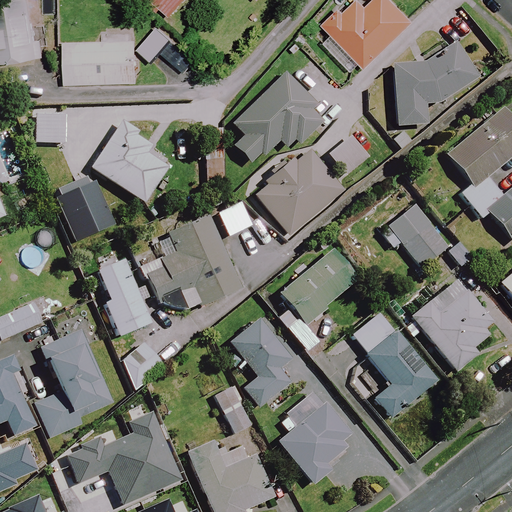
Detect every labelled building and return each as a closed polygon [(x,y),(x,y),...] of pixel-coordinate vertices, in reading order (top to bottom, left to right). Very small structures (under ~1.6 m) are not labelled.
[(184,0),(150,0),(170,17),(184,0)] [(411,23),(388,0),(372,0),(366,6),(359,0),(355,0),(323,32),(328,37),(320,45),(354,79),(411,23)] [(35,40),(28,1),(12,4),(0,6),(0,66),(42,58),(39,39),(35,40)] [(199,59),(160,24),(139,49),(153,61),(163,51),(187,73),(199,59)] [(136,84),(135,40),(65,42),(66,86),(136,84)] [(433,107),(482,78),(460,41),(418,65),(384,69),(392,131),(422,127),(420,108),(433,107)] [(275,145),(281,151),(289,144),(293,149),(317,126),(302,110),(306,106),(280,78),(227,128),(239,141),(229,150),(248,170),(275,145)] [(187,91),(133,91),(133,106),(188,105),(187,91)] [(511,156),(511,121),(498,105),(437,155),(465,189),(455,197),(476,223),(483,218),(508,248),(511,243),(511,189),(499,200),(483,181),(511,156)] [(144,142),(117,124),(85,172),(138,207),(162,170),(137,154),(144,142)] [(363,161),(346,141),(324,159),(341,179),(363,161)] [(336,196),(303,155),(250,199),(283,240),(336,196)] [(247,230),(236,206),(213,217),(224,241),(247,230)] [(444,246),(410,207),(385,229),(418,268),(444,246)] [(235,293),(204,219),(164,237),(146,244),(158,271),(141,278),(151,301),(172,292),(183,316),(235,293)] [(311,340),(302,329),(359,276),(332,245),(272,298),(284,312),(273,322),(289,340),(288,340),(297,351),(311,340)] [(131,292),(119,263),(87,277),(113,341),(146,327),(137,304),(144,301),(139,289),(131,292)] [(511,275),(498,286),(511,303),(511,275)] [(478,316),(461,295),(433,318),(423,305),(403,321),(449,377),(472,357),(467,351),(491,332),(478,316)] [(37,326),(28,307),(0,319),(9,339),(37,326)] [(431,385),(376,316),(346,340),(385,389),(367,403),(383,423),(431,385)] [(287,360),(254,322),(225,348),(253,380),(238,393),(255,412),(285,386),(273,373),(287,360)] [(104,409),(76,335),(36,350),(62,418),(80,411),(83,417),(104,409)] [(159,374),(141,346),(113,364),(130,392),(159,374)] [(7,440),(30,430),(13,390),(21,386),(10,360),(0,364),(0,425),(7,440)] [(169,381),(146,391),(157,416),(179,407),(169,381)] [(232,386),(207,397),(226,440),(252,428),(232,386)] [(63,435),(49,399),(29,407),(43,443),(63,435)] [(344,438),(319,408),(273,445),(307,488),(326,473),(321,467),(341,451),(335,444),(344,438)] [(162,451),(144,411),(124,420),(129,432),(116,438),(129,466),(162,451)] [(221,458),(215,443),(181,457),(203,511),(252,511),(267,506),(243,449),(221,458)] [(165,511),(165,510),(153,480),(124,492),(130,508),(120,511),(165,511)] [(79,511),(75,502),(54,511),(79,511)]
